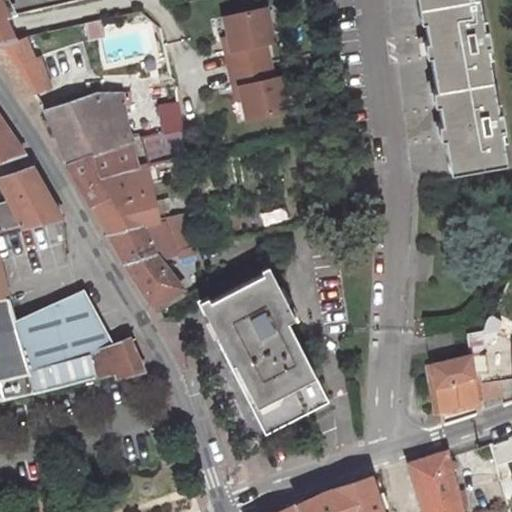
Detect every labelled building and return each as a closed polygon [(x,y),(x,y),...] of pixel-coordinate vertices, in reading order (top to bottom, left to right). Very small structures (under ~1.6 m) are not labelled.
[(0,0),(0,22),(8,21),(12,19),(1,0),(0,0)] [(420,0),(449,169),(505,160),(476,0),(420,0)] [(274,41),(267,8),(225,17),(230,37),(232,49),(227,51),(231,69),(270,60),(266,43),(274,41)] [(8,21),(0,22),(0,46),(17,43),(8,21)] [(102,22),(87,25),(90,40),(107,36),(102,22)] [(230,37),(224,39),(227,51),(232,49),(230,37)] [(46,89),(25,41),(17,43),(0,46),(0,63),(22,95),(46,89)] [(243,98),(248,118),(289,109),(282,76),(274,78),(270,60),(231,69),(235,87),(241,86),(243,98)] [(235,87),(237,100),(243,98),(241,86),(235,87)] [(94,98),(92,94),(42,110),(67,163),(133,140),(129,128),(106,136),(94,98)] [(120,95),(94,98),(106,136),(129,128),(120,95)] [(179,104),(156,109),(160,132),(183,127),(179,104)] [(0,161),(22,152),(0,121),(0,161)] [(160,132),(140,137),(148,165),(150,164),(187,156),(183,127),(160,132)] [(140,166),(133,140),(67,163),(91,207),(129,194),(127,167),(140,166)] [(142,223),(156,221),(150,164),(148,165),(140,166),(127,167),(129,194),(91,207),(107,235),(142,223)] [(11,203),(0,203),(0,226),(1,229),(59,217),(31,168),(0,180),(11,203)] [(165,220),(175,250),(191,246),(181,218),(165,220)] [(151,305),(179,287),(156,255),(175,250),(165,220),(156,221),(142,223),(107,235),(120,258),(151,305)] [(0,254),(0,298),(12,296),(0,254)] [(323,402),(259,275),(204,303),(268,430),(323,402)] [(106,348),(79,292),(18,320),(38,390),(112,371),(115,378),(142,368),(130,340),(106,348)] [(0,399),(38,390),(18,320),(12,296),(0,298),(0,399)] [(432,382),(438,421),(476,409),(474,398),(479,396),(478,389),(504,381),(507,342),(498,346),(495,325),(470,330),(474,358),(423,365),(426,383),(432,382)] [(452,352),(449,336),(425,339),(428,355),(452,352)] [(411,464),(426,511),(461,511),(442,454),(411,464)] [(382,511),(371,476),(330,488),(295,504),(297,511),(382,511)]
